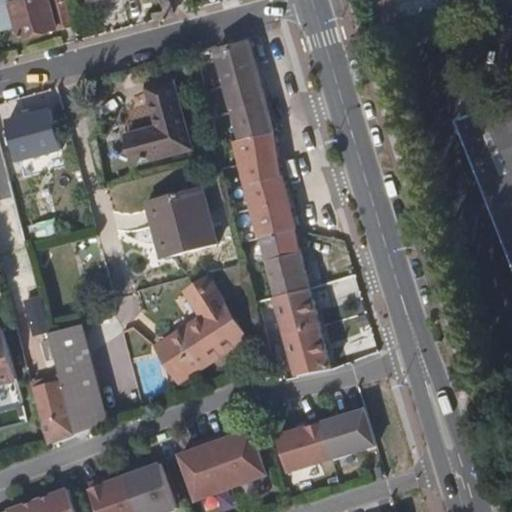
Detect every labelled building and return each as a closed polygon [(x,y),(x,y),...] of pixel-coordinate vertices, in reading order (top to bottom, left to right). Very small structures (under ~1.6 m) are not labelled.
[(59,28),(51,0),(28,0),(13,4),(21,38),(59,28)] [(76,24),(69,0),(55,0),(63,27),(76,24)] [(241,189),(253,238),(262,236),(300,227),(286,178),(275,121),(253,40),(237,45),(235,39),(225,41),(227,48),(218,50),(227,86),(222,87),(229,111),(230,111),(250,187),(241,189)] [(194,147),(176,77),(151,84),(162,127),(129,135),(137,161),(194,147)] [(511,99),(457,121),(511,260),(511,99)] [(62,147),(52,109),(11,120),(21,158),(62,147)] [(221,243),(206,186),(152,200),(168,257),(221,243)] [(253,238),(241,189),(234,191),(247,240),(253,238)] [(262,236),(278,295),(314,286),(300,227),(262,236)] [(249,338),(210,277),(188,292),(203,316),(159,345),(183,381),(249,338)] [(314,286),(278,295),(275,296),(287,334),(323,323),(314,286)] [(60,367),(64,381),(73,415),(78,436),(113,423),(86,322),(51,332),(60,367)] [(337,364),(323,323),(287,334),(294,355),(300,375),(337,364)] [(0,384),(19,379),(5,328),(0,329),(0,384)] [(31,376),(35,389),(64,381),(60,367),(31,376)] [(78,436),(73,415),(64,381),(35,389),(44,424),(50,447),(78,436)] [(368,408),(280,435),(291,471),(379,444),(368,408)] [(232,431),(217,436),(236,486),(271,473),(255,428),(233,435),(232,431)] [(200,499),(236,486),(217,436),(204,441),(206,446),(184,454),(200,499)] [(129,475),(142,511),(166,511),(181,506),(165,461),(143,469),(141,465),(127,470),(129,475)] [(142,511),(129,475),(115,480),(113,475),(105,478),(107,483),(93,487),(102,511),(142,511)] [(78,511),(70,488),(2,511),(78,511)]
